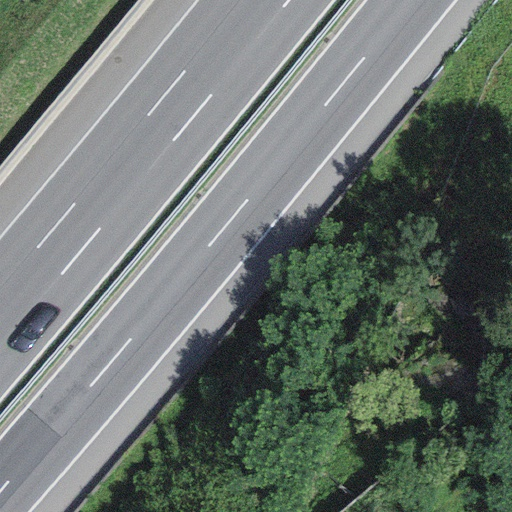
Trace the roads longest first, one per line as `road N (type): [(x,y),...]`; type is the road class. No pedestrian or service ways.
road 1 (motorway): [(0,491),(408,0)]
road 2 (motorway): [(263,0),(0,318)]
